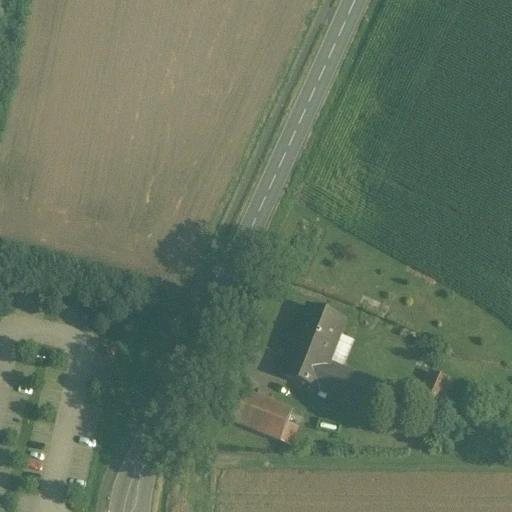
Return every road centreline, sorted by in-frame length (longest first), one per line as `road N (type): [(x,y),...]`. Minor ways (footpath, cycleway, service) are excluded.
road 1 (tertiary): [(132,511),(143,455),(353,0)]
road 2 (track): [(143,455),(511,465)]
